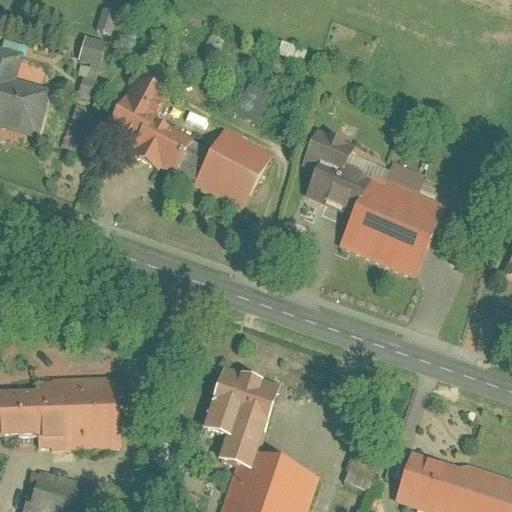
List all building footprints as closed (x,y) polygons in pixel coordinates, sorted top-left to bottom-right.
[(97,69),(100,45),(78,43),(75,67),(97,69)] [(48,104),(15,95),(22,67),(0,61),(0,139),(36,149),(48,104)] [(257,123),(266,98),(243,90),(234,115),(257,123)] [(108,146),(139,163),(134,173),(156,184),(161,174),(174,181),(190,149),(156,131),(169,107),(137,91),(108,146)] [(196,187),(240,213),(271,160),(228,134),(196,187)] [(301,169),(318,176),(305,204),(353,225),(341,252),(410,282),(438,218),(369,187),(367,192),(337,179),(347,156),(314,141),(301,169)] [(279,389),(224,370),(200,441),(255,459),(279,389)] [(35,393),(0,394),(0,442),(40,441),(40,452),(120,449),(118,380),(35,383),(35,393)] [(156,447),(149,467),(167,473),(174,453),(156,447)] [(511,511),(511,487),(413,457),(397,511),(401,511),(511,511)] [(238,458),(220,511),(310,511),(319,485),(238,458)] [(19,511),(48,511),(48,503),(19,503),(19,511)]
